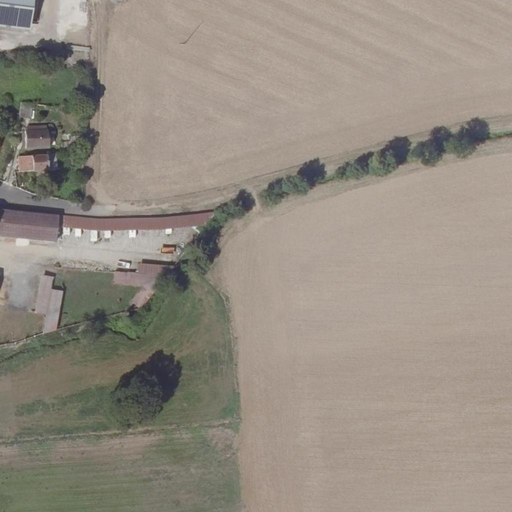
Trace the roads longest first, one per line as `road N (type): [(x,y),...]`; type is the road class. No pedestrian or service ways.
road 1 (track): [(511,118),(357,150),(186,203),(97,212)]
road 2 (track): [(99,0),(99,175),(107,211)]
